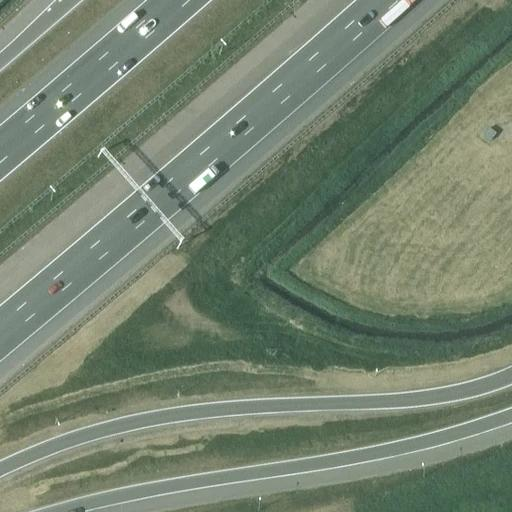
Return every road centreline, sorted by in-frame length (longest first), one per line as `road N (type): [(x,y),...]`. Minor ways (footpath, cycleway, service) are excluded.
road 1 (motorway): [(0,347),(393,0)]
road 2 (motorway): [(0,470),(147,420),(428,400),(511,377)]
road 3 (motorway): [(58,511),(388,452),(511,417)]
road 4 (motorway): [(174,0),(0,152)]
